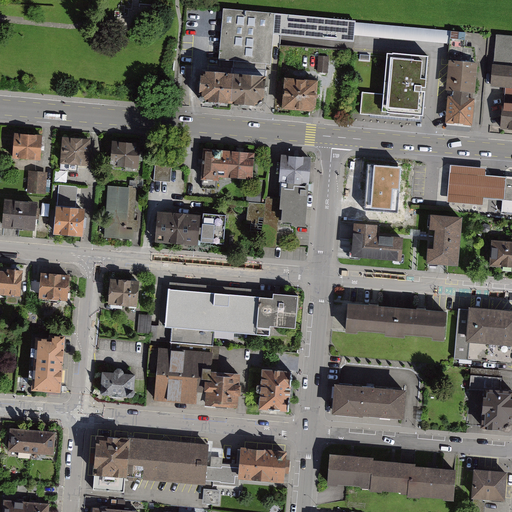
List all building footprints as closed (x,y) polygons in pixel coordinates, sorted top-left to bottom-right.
[(223,9),(219,61),(271,65),(274,35),(276,14),(223,9)] [(354,42),(356,21),(276,14),(274,35),(354,42)] [(511,36),(496,35),(494,65),(511,66),(511,36)] [(432,58),(385,53),(380,96),(363,94),(361,115),(421,121),(421,117),(426,118),(432,58)] [(319,72),(329,73),(330,57),(320,56),(319,72)] [(477,65),(448,62),(445,90),(474,93),(477,65)] [(493,65),(491,87),(511,89),(511,66),(494,65),(493,65)] [(227,105),(229,77),(197,74),(194,102),(227,105)] [(259,107),(261,79),(229,77),(227,105),(259,107)] [(314,115),(317,84),(281,81),(278,112),(314,115)] [(474,101),(448,98),(446,126),(472,128),(474,101)] [(511,133),(511,106),(501,106),(499,132),(511,133)] [(42,161),(43,139),(14,137),(13,159),(42,161)] [(87,166),(89,141),(61,139),(58,163),(87,166)] [(136,171),(138,148),(110,145),(108,168),(136,171)] [(251,179),(253,154),(202,149),(198,184),(216,185),(217,176),(251,179)] [(309,185),(311,158),(281,156),(279,183),(281,183),(309,185)] [(486,168),(449,165),(446,205),(503,210),(505,177),(485,175),(486,168)] [(155,166),(154,182),(171,183),(172,167),(155,166)] [(48,172),(29,170),(27,192),(46,194),(48,172)] [(56,182),(67,183),(68,172),(57,171),(56,182)] [(511,177),(505,177),(503,210),(511,210),(511,177)] [(281,183),(280,207),(278,226),(306,228),(309,185),(281,183)] [(139,191),(108,188),(104,238),(135,241),(139,191)] [(36,204),(3,201),(0,227),(33,231),(36,204)] [(245,247),(276,249),(278,226),(280,207),(249,205),(245,247)] [(84,237),(86,212),(55,209),(53,234),(84,237)] [(225,246),(227,217),(158,212),(155,244),(199,247),(200,244),(225,246)] [(459,218),(427,214),(422,263),(454,266),(459,218)] [(352,224),(349,259),(402,262),(404,238),(377,236),(377,225),(352,224)] [(511,241),(489,240),(487,266),(511,267),(511,241)] [(19,298),(22,298),(25,272),(8,271),(8,272),(0,271),(0,296),(7,297),(19,298)] [(71,276),(42,274),(40,300),(69,303),(71,276)] [(139,282),(107,279),(104,305),(136,308),(139,282)] [(228,333),(231,296),(167,290),(163,328),(172,329),(171,344),(214,347),(215,331),(228,333)] [(231,296),(228,333),(267,336),(267,327),(293,329),(296,296),(269,294),(269,299),(231,296)] [(19,298),(7,297),(7,304),(19,305),(19,298)] [(392,337),(395,309),(344,304),(341,332),(392,337)] [(511,311),(456,308),(453,359),(511,363),(511,311)] [(448,314),(395,309),(392,337),(445,341),(448,314)] [(149,332),(148,315),(140,316),(141,333),(149,332)] [(38,337),(34,394),(64,396),(64,388),(68,339),(38,337)] [(293,374),(258,370),(254,408),(289,411),(293,374)] [(242,374),(200,371),(200,379),(198,405),(239,408),(242,374)] [(136,375),(99,373),(97,395),(134,398),(136,375)] [(200,379),(155,376),(153,401),(198,405),(200,379)] [(403,389),(330,384),(328,415),(401,419),(403,389)] [(481,388),(479,427),(508,429),(511,390),(481,388)] [(53,458),(55,434),(9,429),(6,453),(53,458)] [(95,437),(92,476),(121,477),(123,439),(95,437)] [(207,445),(123,439),(121,477),(92,476),(91,492),(125,494),(126,480),(204,486),(207,445)] [(284,451),(237,446),(234,479),(281,483),(284,451)] [(332,485),(373,488),(376,464),(376,460),(334,457),(332,485)] [(418,470),(418,467),(376,464),(373,488),(373,491),(415,495),(418,470)] [(507,473),(471,469),(467,497),(504,501),(507,473)] [(456,502),(458,474),(418,470),(415,495),(415,498),(456,502)] [(2,511),(25,511),(27,498),(4,496),(2,511)] [(25,511),(48,511),(50,500),(27,498),(25,511)]
